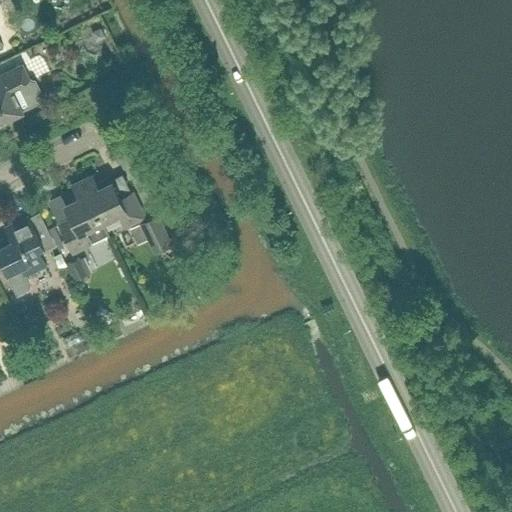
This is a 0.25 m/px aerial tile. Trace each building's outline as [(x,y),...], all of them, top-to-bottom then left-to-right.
[(43,60),(29,62),(31,78),(45,76),(43,60)] [(0,119),(21,109),(20,108),(38,100),(40,94),(32,79),(27,77),(20,62),(0,71),(0,119)] [(143,215),(130,190),(121,173),(109,180),(96,186),(90,174),(80,179),(101,220),(117,212),(123,225),(143,215)] [(107,233),(101,220),(80,179),(70,184),(76,196),(63,202),(70,215),(57,221),(71,250),(107,233)] [(139,222),(153,251),(170,243),(156,213),(139,222)] [(28,283),(28,279),(25,274),(45,264),(38,248),(42,245),(27,214),(4,225),(10,239),(0,244),(0,258),(6,271),(5,272),(16,294),(17,294),(16,293),(24,289),(27,286),(28,283)] [(80,264),(88,282),(101,276),(92,259),(80,264)] [(61,303),(49,310),(56,324),(69,317),(61,303)]
